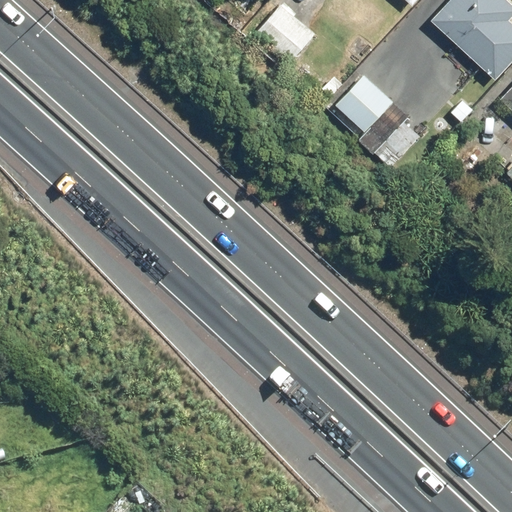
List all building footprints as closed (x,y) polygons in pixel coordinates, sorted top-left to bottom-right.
[(511,7),(504,0),(449,0),(434,17),(493,72),(511,51),(511,7)] [(263,25),(289,56),(314,36),(288,5),(263,25)] [(406,113),(360,78),(331,116),(377,151),(406,113)] [(511,271),(511,239),(496,253),(511,271)] [(44,414),(21,416),(23,441),(46,439),(44,414)]
